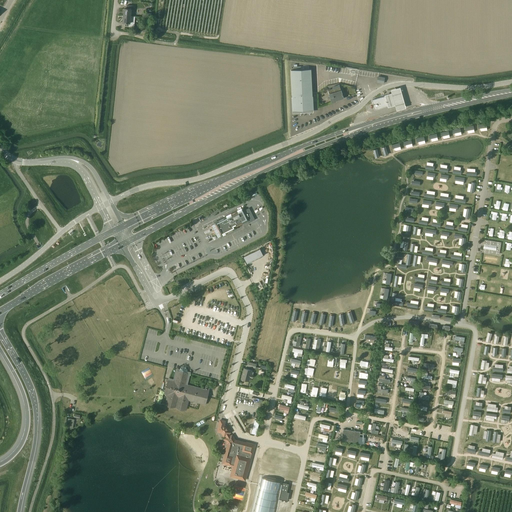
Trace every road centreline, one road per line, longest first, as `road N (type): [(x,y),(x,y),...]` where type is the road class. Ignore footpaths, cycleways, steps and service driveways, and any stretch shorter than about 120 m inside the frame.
road 1 (unclassified): [(110,202),(152,184),(204,177),(316,131),(390,85),(511,82)]
road 2 (primary): [(359,129),(264,160),(123,226)]
road 3 (primary): [(130,240),(359,129)]
road 4 (motorway): [(19,511),(36,407),(0,333)]
road 5 (unclassified): [(228,415),(249,309),(229,272),(198,283)]
road 6 (track): [(113,33),(279,58)]
road 7 (primary): [(511,92),(359,129)]
road 8 (primary): [(0,311),(122,244)]
road 9 (primary): [(115,230),(0,295)]
road 10 (motorway): [(0,350),(27,412),(20,446),(0,464)]
road 11 (unclassified): [(0,281),(102,206)]
